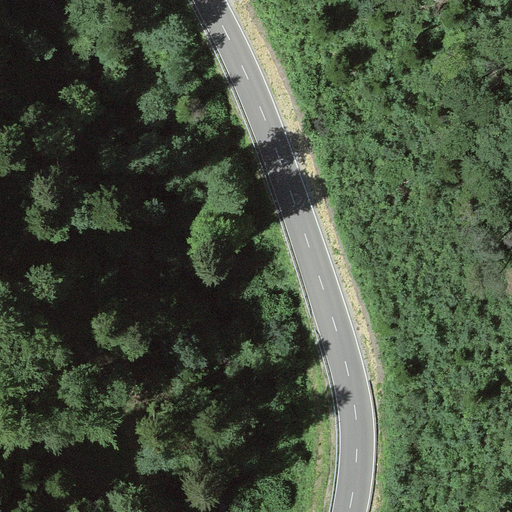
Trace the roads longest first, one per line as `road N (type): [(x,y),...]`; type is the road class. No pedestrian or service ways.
road 1 (tertiary): [(349,511),(361,403),(352,363),(284,171),(211,0)]
road 2 (track): [(0,233),(116,387),(144,455),(152,511)]
road 3 (track): [(284,511),(316,454),(328,373),(343,338)]
